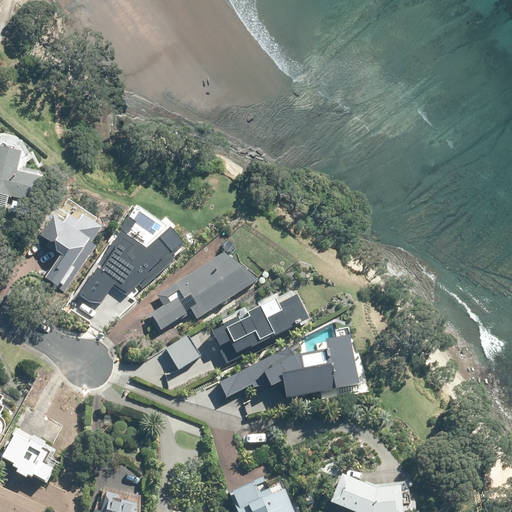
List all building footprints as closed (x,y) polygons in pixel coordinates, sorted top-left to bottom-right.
[(0,206),(4,207),(7,195),(28,199),(34,173),(16,170),(20,151),(0,147),(0,206)] [(31,204),(11,200),(9,212),(29,216),(31,204)] [(92,222),(95,218),(78,206),(70,218),(66,216),(61,223),(50,216),(38,234),(48,241),(46,245),(58,254),(43,277),(55,286),(62,277),(64,278),(71,267),(69,265),(72,260),(81,266),(95,246),(89,242),(99,227),(92,222)] [(120,230),(79,292),(91,300),(102,301),(114,283),(129,292),(139,283),(142,286),(176,257),(173,255),(185,244),(169,227),(146,247),(120,230)] [(255,279),(221,253),(155,295),(162,305),(146,315),(158,334),(171,325),(169,323),(184,313),(183,311),(189,308),(195,317),(255,279)] [(239,357),(237,351),(248,345),(249,347),(262,340),(264,344),(309,320),(301,304),(299,305),(293,294),(292,294),(290,291),(274,299),(273,297),(257,305),(255,301),(219,320),(221,324),(209,330),(226,363),(239,357)] [(285,395),(357,382),(348,337),(325,340),(326,348),(294,353),(292,350),(300,346),(298,341),(218,381),(226,396),(251,383),(252,386),(269,382),(270,384),(282,380),(285,395)] [(169,352),(159,355),(161,363),(171,360),(169,352)] [(0,456),(11,462),(10,465),(15,467),(13,470),(22,476),(24,473),(28,476),(30,473),(41,480),(49,467),(43,464),(49,453),(52,455),(55,451),(42,443),(43,441),(31,434),(30,437),(14,428),(10,433),(12,434),(0,455),(0,456)] [(341,473),(329,499),(356,511),(400,511),(398,485),(372,487),(341,473)] [(293,511),(282,488),(269,494),(266,488),(258,492),(254,485),(263,481),(261,476),(226,492),(235,511),(293,511)] [(45,490),(41,498),(47,501),(51,493),(45,490)] [(133,511),(134,510),(132,510),(134,503),(115,498),(116,494),(105,491),(103,495),(102,495),(100,503),(95,502),(92,511),(133,511)]
